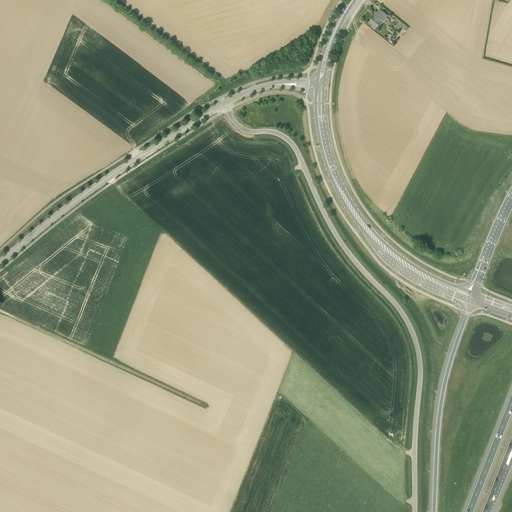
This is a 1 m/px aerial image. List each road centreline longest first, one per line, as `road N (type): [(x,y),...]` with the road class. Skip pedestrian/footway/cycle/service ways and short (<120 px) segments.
road 1 (unclassified): [(413,511),(420,368),(414,335),(342,246),(291,142),(273,131),(243,130),(223,103)]
road 2 (secondary): [(471,298),(408,270),(365,228),(329,164),(320,86)]
road 3 (secondary): [(0,262),(77,199),(223,103)]
road 4 (motorway): [(471,298),(441,395),(433,511)]
